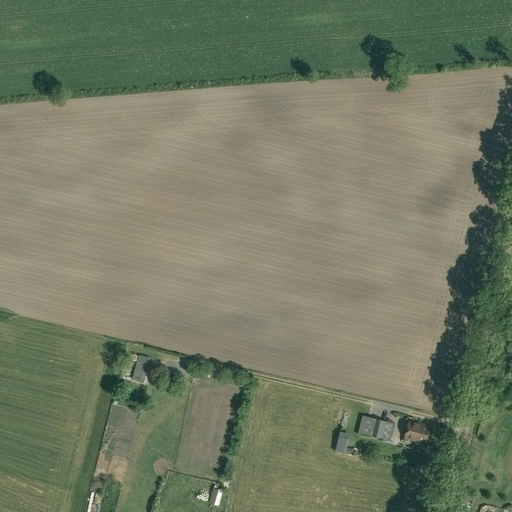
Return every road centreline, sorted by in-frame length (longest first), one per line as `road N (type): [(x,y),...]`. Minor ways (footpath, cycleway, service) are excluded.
road 1 (unclassified): [(442,511),(511,246)]
road 2 (track): [(176,358),(372,403)]
